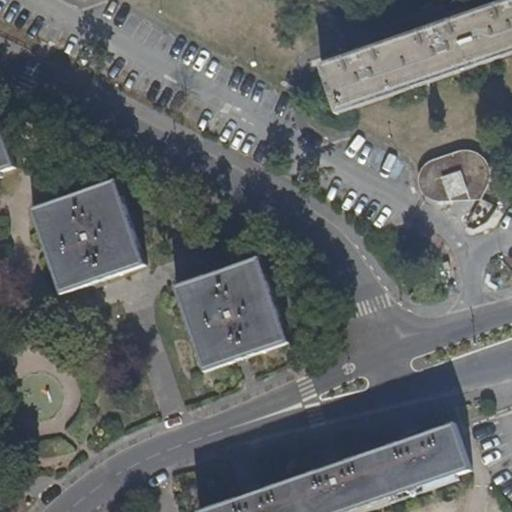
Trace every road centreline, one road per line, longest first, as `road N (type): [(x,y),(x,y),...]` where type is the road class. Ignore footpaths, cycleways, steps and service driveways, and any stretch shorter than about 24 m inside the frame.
road 1 (residential): [(0,68),(158,138),(311,225),(359,280),(386,356)]
road 2 (residential): [(64,511),(98,483),(232,429)]
road 3 (residential): [(232,429),(399,392)]
road 4 (residential): [(386,356),(232,429)]
road 5 (residential): [(511,310),(386,356)]
